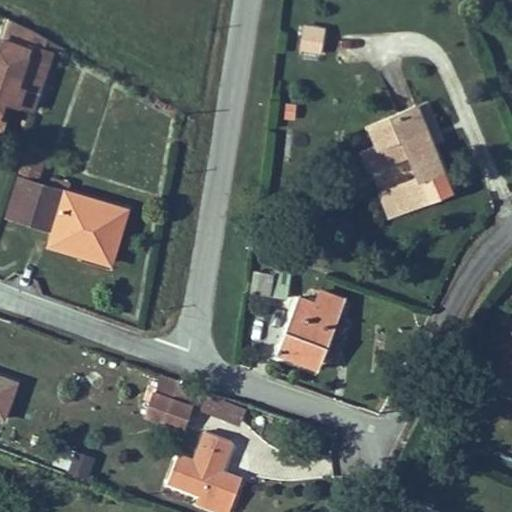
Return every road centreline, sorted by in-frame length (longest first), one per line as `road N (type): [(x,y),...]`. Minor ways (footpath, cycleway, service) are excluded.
road 1 (unclassified): [(241,0),(188,363)]
road 2 (residential): [(511,230),(464,291),(396,438)]
road 3 (residential): [(188,363),(396,438)]
road 4 (residential): [(0,295),(188,363)]
